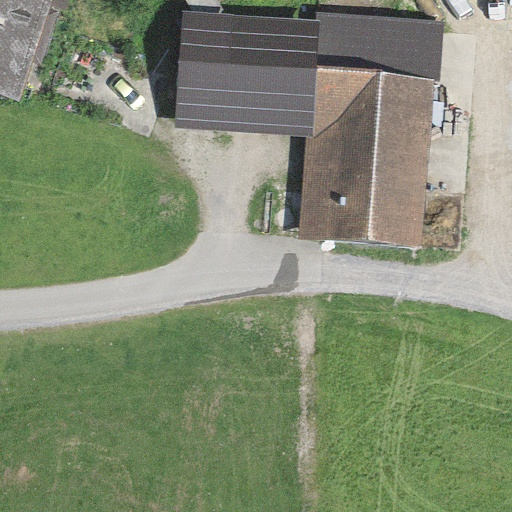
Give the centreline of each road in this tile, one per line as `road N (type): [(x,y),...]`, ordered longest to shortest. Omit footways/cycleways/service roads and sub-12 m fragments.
road 1 (unclassified): [(314,274),(0,319)]
road 2 (track): [(511,309),(314,274)]
